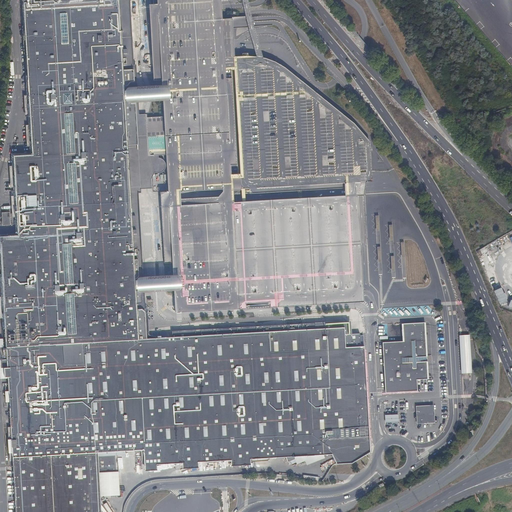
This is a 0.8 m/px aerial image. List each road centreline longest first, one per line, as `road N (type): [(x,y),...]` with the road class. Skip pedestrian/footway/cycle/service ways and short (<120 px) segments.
road 1 (primary): [(293,0),(426,178),(504,351)]
road 2 (primary): [(511,208),(310,0)]
road 3 (primary): [(504,351),(488,419),(437,487)]
